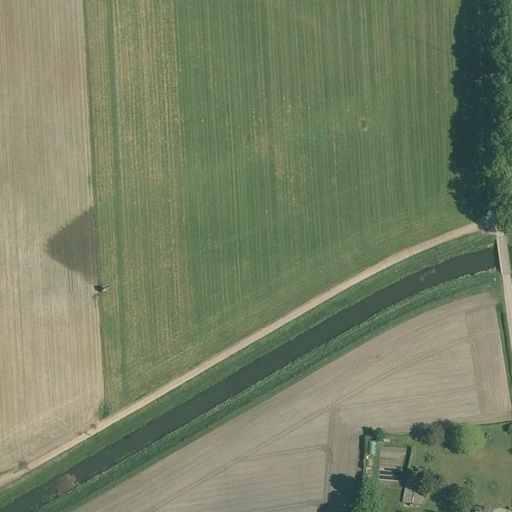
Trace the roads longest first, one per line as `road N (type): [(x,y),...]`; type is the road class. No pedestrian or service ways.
road 1 (track): [(499,230),(469,231),(389,262),(16,471)]
road 2 (unclassified): [(511,316),(499,236),(494,0)]
